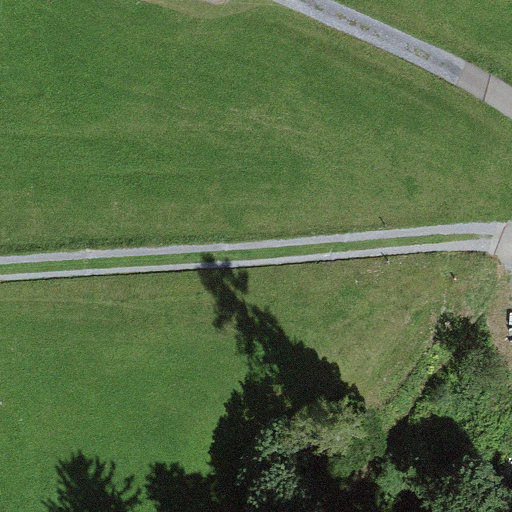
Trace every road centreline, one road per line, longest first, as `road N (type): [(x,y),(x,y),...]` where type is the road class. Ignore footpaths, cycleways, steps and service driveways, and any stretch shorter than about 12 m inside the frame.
road 1 (track): [(511,235),(0,269)]
road 2 (track): [(334,0),(511,80)]
